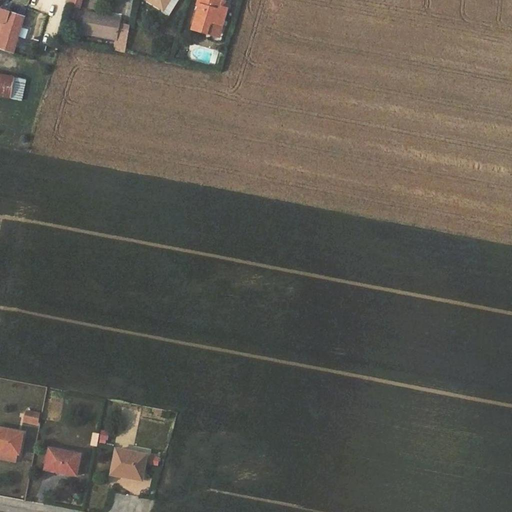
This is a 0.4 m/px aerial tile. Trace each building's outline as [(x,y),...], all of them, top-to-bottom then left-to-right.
[(155,0),(153,3),(162,9),(167,0),(155,0)] [(197,8),(191,30),(205,35),(208,35),(208,38),(220,42),(224,27),(226,22),(222,21),(226,9),(219,7),(221,0),(197,0),(196,5),(198,6),(197,8)] [(37,22),(35,29),(57,35),(59,28),(51,25),(57,4),(45,1),(39,22),(37,22)] [(65,7),(57,4),(51,25),(59,28),(65,7)] [(0,23),(0,48),(14,53),(24,18),(1,10),(0,9),(0,21),(1,22),(0,23)] [(79,33),(115,40),(118,24),(105,22),(106,16),(84,11),(79,33)] [(119,18),(106,16),(105,22),(118,24),(119,18)] [(129,26),(118,24),(115,40),(127,42),(129,26)] [(25,80),(6,77),(2,97),(22,100),(26,81),(25,80)] [(27,412),(25,421),(39,423),(40,415),(27,412)] [(0,428),(0,450),(18,455),(21,455),(25,434),(0,428)] [(49,448),(45,467),(54,469),(53,471),(79,476),(83,455),(49,448)] [(117,449),(112,475),(123,477),(124,473),(143,478),(147,455),(117,449)] [(0,459),(17,463),(18,455),(0,450),(0,459)] [(150,456),(150,463),(159,465),(161,458),(150,456)]
